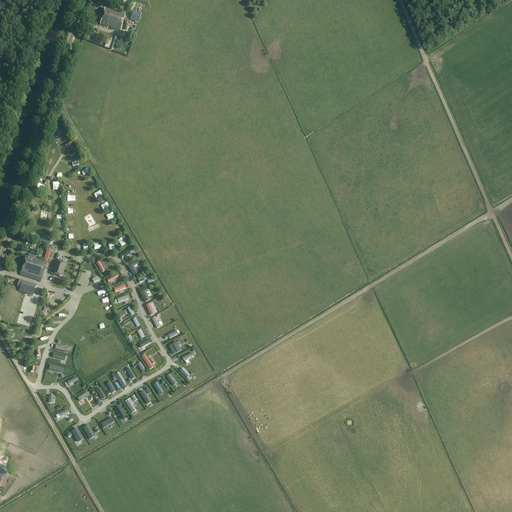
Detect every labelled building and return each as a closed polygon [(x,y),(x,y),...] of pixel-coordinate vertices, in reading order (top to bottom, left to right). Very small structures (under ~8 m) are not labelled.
[(102,16),(123,23),(125,15),(105,8),(102,16)] [(120,31),(123,23),(102,16),(100,24),(120,31)] [(115,47),(118,38),(113,36),(110,45),(115,47)] [(118,224),(114,228),(118,233),(123,230),(118,224)] [(121,237),(116,243),(120,246),(125,241),(121,237)] [(129,249),(119,256),(122,260),(132,253),(129,249)] [(26,256),(20,275),(41,282),(47,263),(44,262),(34,259),(35,256),(30,254),(29,257),(26,256)] [(136,260),(128,266),(133,275),(137,274),(133,267),(139,264),(136,260)] [(63,275),(66,264),(56,261),(55,261),(51,274),(62,277),(63,275)] [(99,262),(96,264),(101,274),(105,272),(99,262)] [(116,275),(106,281),(109,284),(118,278),(116,275)] [(148,275),(138,280),(139,283),(150,278),(148,275)] [(34,292),(36,285),(19,280),(17,287),(34,292)] [(124,285),(113,289),(115,293),(126,289),(124,285)] [(146,289),(140,293),(145,303),(150,301),(146,293),(148,292),(146,289)] [(150,304),(146,306),(150,316),(154,315),(150,304)] [(155,318),(152,319),(157,329),(160,328),(160,327),(163,326),(161,322),(158,323),(155,318)] [(147,340),(139,345),(141,349),(150,344),(147,340)] [(176,343),(169,347),(173,355),(181,351),(176,343)] [(192,354),(182,359),(184,362),(194,357),(192,354)] [(145,355),(141,358),(150,370),(153,368),(145,355)] [(140,363),(137,365),(143,374),(146,372),(140,363)] [(50,365),(48,371),(62,374),(63,368),(50,365)] [(130,369),(126,371),(132,381),(136,378),(130,369)] [(183,369),(180,372),(187,379),(190,376),(183,369)] [(119,373),(114,376),(122,388),(127,385),(119,373)] [(169,375),(167,377),(174,386),(176,384),(169,375)] [(76,378),(67,383),(69,386),(77,382),(76,378)] [(110,383),(106,385),(112,394),(116,392),(110,383)] [(157,383),(153,386),(160,396),(164,394),(157,383)] [(100,389),(96,391),(102,400),(106,398),(100,389)] [(87,392),(77,399),(80,403),(90,396),(87,392)] [(144,392),(140,394),(147,405),(151,403),(144,392)] [(130,399),(125,403),(132,414),(136,412),(132,405),(133,405),(130,399)] [(118,407),(115,409),(122,421),(125,419),(118,407)] [(66,410),(58,415),(60,418),(68,414),(66,410)] [(112,418),(101,425),(103,429),(114,423),(112,418)] [(88,426),(82,429),(89,441),(95,437),(88,426)] [(77,429),(71,432),(78,444),(83,440),(77,429)]
